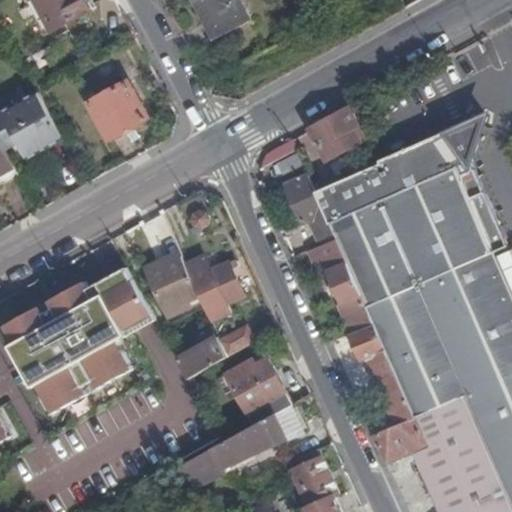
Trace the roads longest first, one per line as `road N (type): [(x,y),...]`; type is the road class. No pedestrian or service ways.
road 1 (residential): [(213,142),(382,511)]
road 2 (secondary): [(472,0),(213,142)]
road 3 (secondary): [(0,261),(213,142)]
road 4 (residential): [(144,0),(213,142)]
